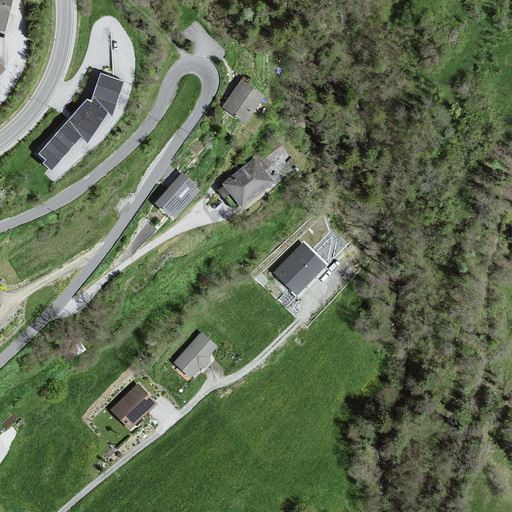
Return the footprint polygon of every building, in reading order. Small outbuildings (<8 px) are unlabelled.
[(122,77),(100,71),(90,98),(85,96),(67,118),(38,151),(46,157),(42,161),(50,167),(78,135),(85,139),(105,110),(111,113),(122,77)] [(264,92),(239,77),(221,106),(245,122),(264,92)] [(254,156),(221,181),(239,204),(272,179),(254,156)] [(175,169),(146,199),(160,213),(162,211),(168,216),(195,188),(175,169)] [(318,263),(300,245),(271,273),(288,291),(318,263)] [(198,331),(170,359),(187,375),(214,348),(198,331)] [(152,402),(134,382),(106,408),(124,427),(152,402)]
